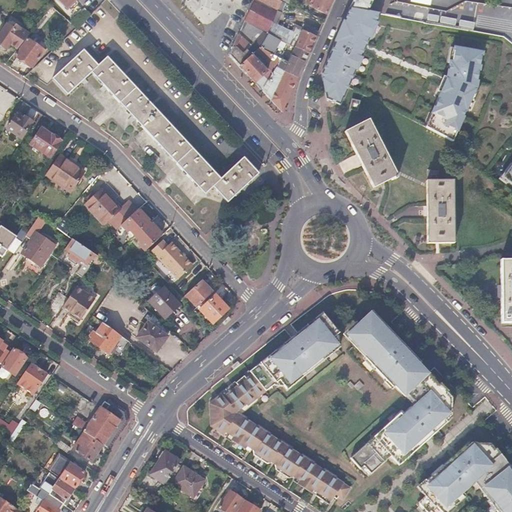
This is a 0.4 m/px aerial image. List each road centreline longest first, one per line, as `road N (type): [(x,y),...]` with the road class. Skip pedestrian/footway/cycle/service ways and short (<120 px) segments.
road 1 (residential): [(259,307),(121,158),(0,73)]
road 2 (primary): [(126,0),(283,165),(300,210)]
road 3 (primary): [(159,419),(318,274)]
road 4 (primary): [(510,389),(409,271),(360,242)]
road 5 (primary): [(350,263),(397,282),(510,389)]
road 6 (primary): [(288,146),(148,0)]
road 7 (residential): [(0,311),(150,413)]
road 8 (residential): [(159,419),(300,511)]
road 9 (residential): [(341,0),(288,146)]
road 10 (primary): [(259,307),(150,413)]
